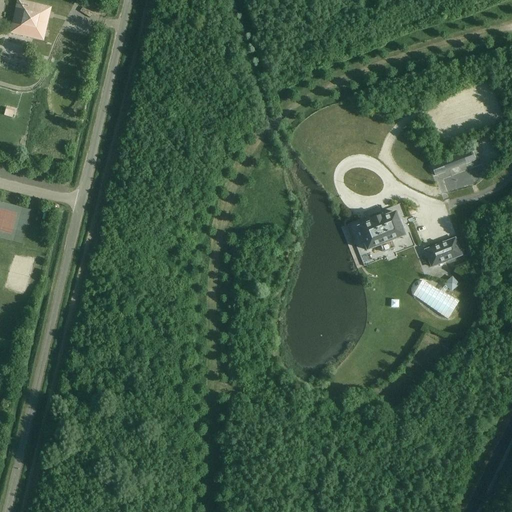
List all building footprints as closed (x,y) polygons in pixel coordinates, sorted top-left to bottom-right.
[(43,41),(51,8),(18,0),(10,33),(43,41)] [(16,103),(14,110),(22,113),(24,106),(16,103)] [(383,252),(394,248),(391,241),(403,236),(404,236),(404,234),(396,214),(395,213),(394,213),(382,218),(382,217),(381,216),(380,216),(371,220),(370,220),(370,222),(371,222),(359,227),(358,228),(358,229),(366,249),(367,251),(368,250),(380,245),(383,252)] [(460,253),(456,242),(455,240),(455,239),(453,240),(426,250),(425,251),(425,252),(430,264),(431,266),(432,265),(454,257),(459,255),(461,254),(460,253)] [(463,271),(455,279),(462,286),(471,278),(463,271)] [(432,275),(422,292),(459,314),(469,297),(432,275)]
